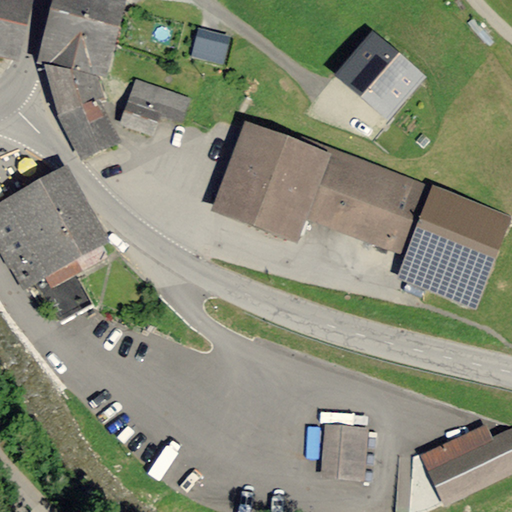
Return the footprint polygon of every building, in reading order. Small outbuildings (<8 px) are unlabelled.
[(26,0),(0,0),(0,52),(12,55),(26,0)] [(126,0),(52,0),(50,8),(120,27),(126,0)] [(38,63),(46,64),(107,78),(120,27),(50,8),(38,63)] [(198,27),(191,55),(222,63),(230,35),(198,27)] [(420,81),(368,43),(336,87),(388,125),(420,81)] [(46,64),(59,114),(101,100),(107,98),(99,75),(46,64)] [(190,103),(135,87),(125,122),(180,137),(190,103)] [(83,162),(122,141),(101,100),(59,114),(83,162)] [(436,195),(248,124),(214,214),(300,247),(310,222),(411,260),(436,195)] [(56,174),(0,208),(0,242),(28,288),(100,244),(56,174)] [(403,283),(477,311),(511,218),(438,190),(436,195),(411,260),(403,283)] [(165,337),(110,317),(101,342),(156,362),(165,337)] [(364,432),(318,430),(316,482),(362,483),(364,432)] [(511,431),(429,468),(446,507),(511,478),(511,431)]
